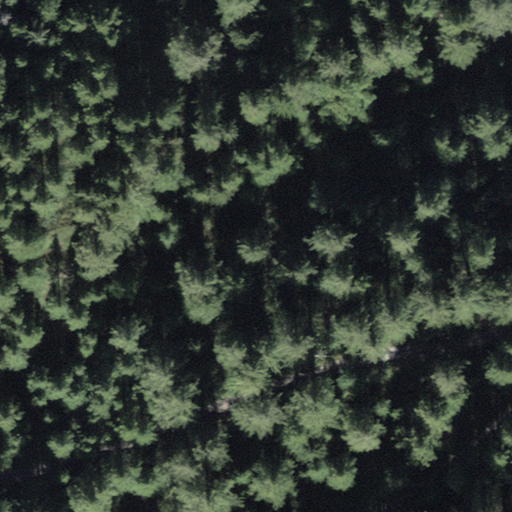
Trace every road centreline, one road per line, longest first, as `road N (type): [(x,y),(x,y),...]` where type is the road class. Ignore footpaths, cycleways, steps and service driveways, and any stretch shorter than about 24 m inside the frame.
road 1 (track): [(511,327),(336,363),(97,452),(0,476)]
road 2 (track): [(386,511),(511,417)]
